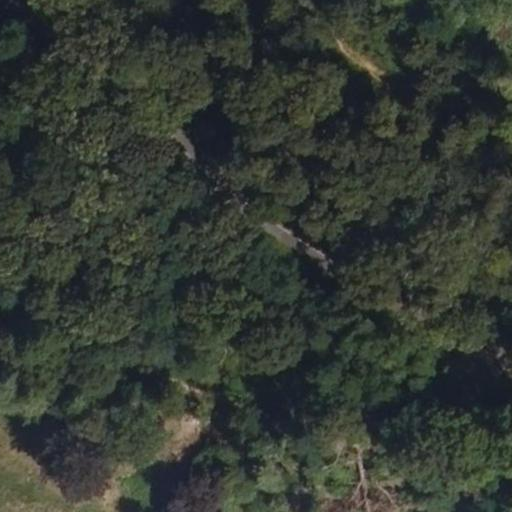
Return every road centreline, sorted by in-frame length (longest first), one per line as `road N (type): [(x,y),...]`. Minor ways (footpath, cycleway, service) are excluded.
road 1 (unclassified): [(511,375),(208,175),(63,0)]
road 2 (track): [(511,385),(381,442),(0,340)]
